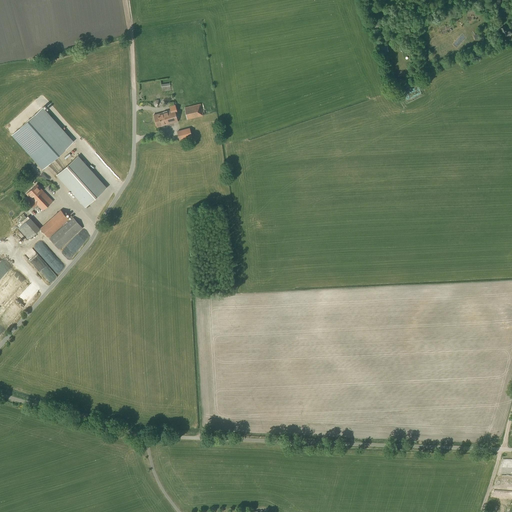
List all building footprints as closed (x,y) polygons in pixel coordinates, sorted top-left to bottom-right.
[(508,32),(504,26),(499,29),(503,37),(506,35),(507,37),(511,34),(510,31),(508,32)] [(187,120),(203,116),(200,103),(184,107),(187,120)] [(155,121),(176,115),(176,113),(177,113),(175,105),(169,106),(170,110),(153,115),(155,121)] [(11,135),(42,169),(73,141),(42,107),(11,135)] [(176,115),(155,121),(157,127),(178,121),(176,115)] [(179,140),(192,136),(189,128),(177,131),(179,140)] [(85,205),(105,186),(75,156),(56,175),(85,205)] [(43,211),(53,201),(43,191),(37,184),(26,194),(32,200),(29,204),(33,208),(37,205),(43,211)] [(40,227),(40,228),(41,229),(49,238),(62,226),(63,226),(49,238),(59,250),(83,228),(73,217),(70,220),(60,210),(40,227)] [(30,218),(21,226),(18,228),(28,240),(40,229),(30,218)] [(46,265),(41,269),(52,283),(57,278),(46,265)] [(0,335),(9,326),(3,321),(1,324),(0,322),(0,335)]
